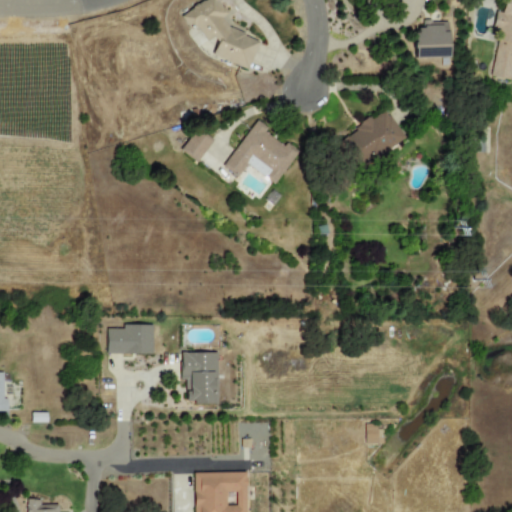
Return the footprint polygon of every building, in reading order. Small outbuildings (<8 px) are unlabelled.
[(246,70),(258,39),(220,24),(227,7),(208,0),(206,0),(205,6),(191,0),(181,25),(217,39),(210,56),(246,70)] [(489,77),(510,81),(511,70),(511,0),(501,0),(499,14),(494,13),(491,29),(498,30),(489,77)] [(446,22),(422,22),(422,28),(412,29),(413,58),(447,58),(446,22)] [(336,145),(360,171),(401,134),(381,111),(370,121),(367,117),(336,145)] [(221,168),(236,178),(245,165),(273,185),(297,152),(284,143),(283,144),(253,122),(221,168)] [(210,143),(194,130),(178,150),(194,163),(210,143)] [(149,354),(150,325),(120,324),(120,329),(104,328),(104,353),(149,354)] [(215,353),(178,352),(178,380),(183,380),(183,403),(214,404),(215,353)] [(191,473),(191,511),(244,511),(244,472),(191,473)] [(55,511),(55,504),(38,505),(38,500),(24,500),(24,511),(55,511)]
